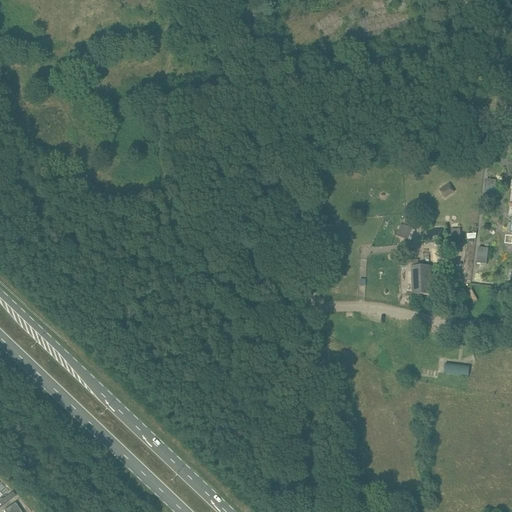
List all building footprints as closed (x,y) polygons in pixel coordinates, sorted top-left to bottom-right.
[(492,137),(491,145),(501,146),(502,138),(503,130),(493,129),(492,137)] [(497,180),(487,179),(486,187),(485,195),(495,196),(496,188),(497,180)] [(440,189),(441,192),(445,198),(454,192),(451,186),(449,183),(440,189)] [(326,226),(335,226),(335,218),(326,218),(326,226)] [(412,229),(404,226),(399,237),(408,240),(412,229)] [(461,239),(461,229),(452,229),(452,240),(461,239)] [(477,264),(487,265),(488,257),(489,249),(479,248),(478,256),(477,264)] [(412,267),(413,296),(432,295),(431,266),(412,267)] [(444,375),(468,378),(469,369),(445,366),(444,375)] [(5,511),(21,511),(16,503),(4,511),(5,511)]
